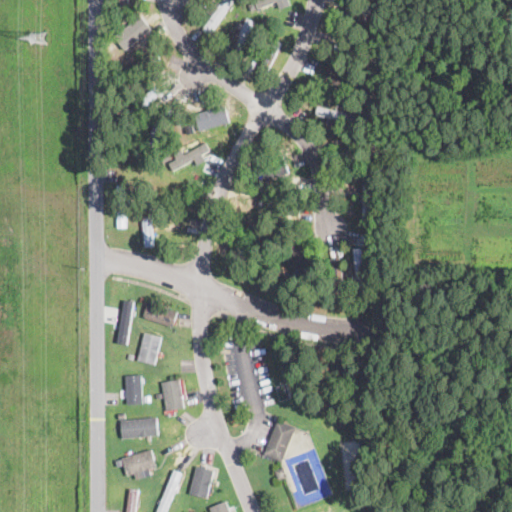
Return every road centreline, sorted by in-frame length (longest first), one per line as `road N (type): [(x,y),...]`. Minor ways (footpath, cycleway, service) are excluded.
road 1 (residential): [(251,511),(205,372),(204,246),(235,154),(306,41),(316,0)]
road 2 (residential): [(97,511),(92,0)]
road 3 (residential): [(334,229),(308,142),(196,61),(172,25),(173,0)]
road 4 (residential): [(96,257),(148,265),(318,325),(373,328)]
